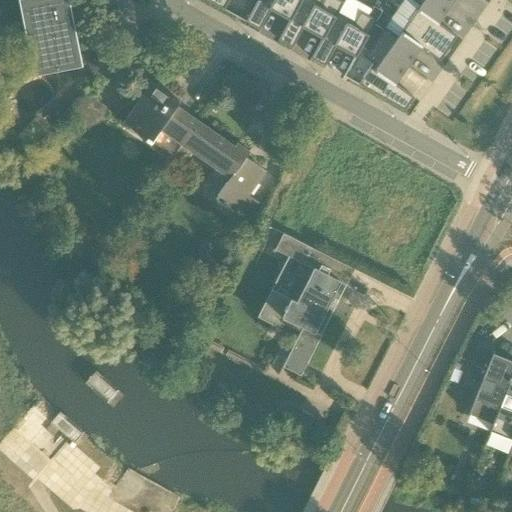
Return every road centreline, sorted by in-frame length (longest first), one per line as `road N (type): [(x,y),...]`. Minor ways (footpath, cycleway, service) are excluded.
road 1 (residential): [(508,194),(173,0)]
road 2 (secondary): [(342,511),(508,194)]
